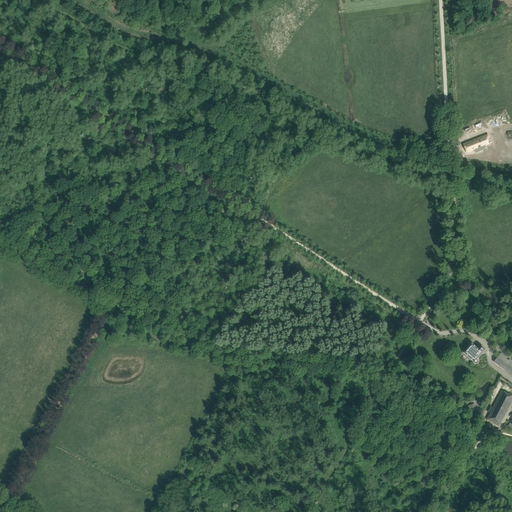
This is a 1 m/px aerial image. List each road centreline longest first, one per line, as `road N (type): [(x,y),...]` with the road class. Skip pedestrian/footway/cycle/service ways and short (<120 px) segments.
road 1 (track): [(419,322),(0,44)]
road 2 (track): [(450,160),(366,134),(210,48),(137,30),(78,0)]
road 3 (track): [(445,492),(357,426),(419,322)]
road 4 (track): [(452,183),(440,0)]
